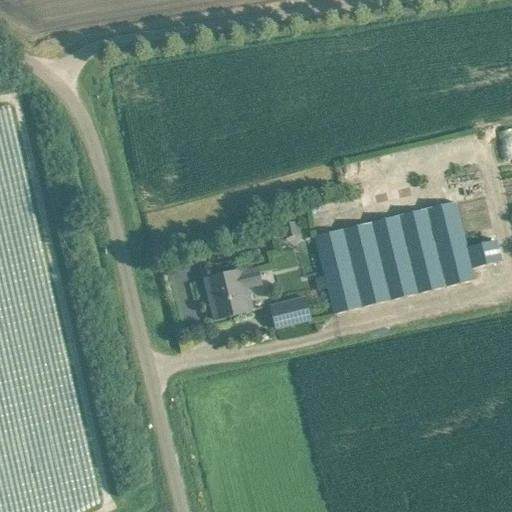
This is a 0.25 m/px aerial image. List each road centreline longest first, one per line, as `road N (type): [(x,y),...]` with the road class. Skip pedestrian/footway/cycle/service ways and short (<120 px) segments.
road 1 (unclassified): [(183,511),(70,51)]
road 2 (unclassified): [(70,51),(376,0)]
